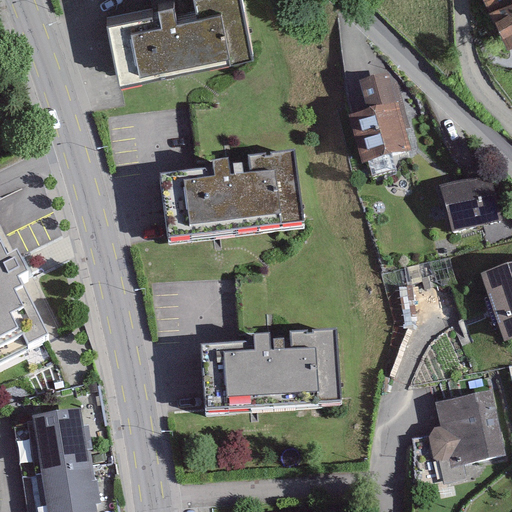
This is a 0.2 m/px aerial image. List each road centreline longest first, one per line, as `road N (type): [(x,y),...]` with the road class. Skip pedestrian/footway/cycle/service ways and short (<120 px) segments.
road 1 (secondary): [(21,0),(65,107),(150,493)]
road 2 (residential): [(150,493),(399,481)]
road 3 (tertiary): [(511,162),(351,0)]
road 4 (residential): [(399,481),(427,311)]
